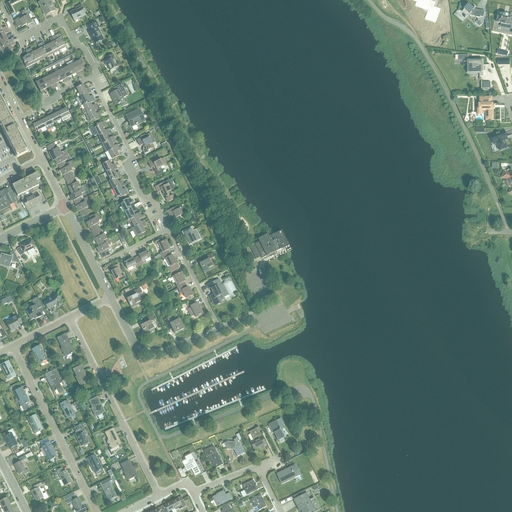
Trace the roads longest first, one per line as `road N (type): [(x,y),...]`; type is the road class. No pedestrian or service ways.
road 1 (residential): [(159,496),(69,317)]
road 2 (residential): [(96,511),(13,346)]
road 3 (residential): [(170,229),(153,197),(140,194),(127,166),(132,156),(92,76)]
road 4 (residential): [(92,76),(84,47),(60,17),(18,38),(0,3)]
road 5 (residential): [(221,329),(168,352),(147,352),(110,297)]
